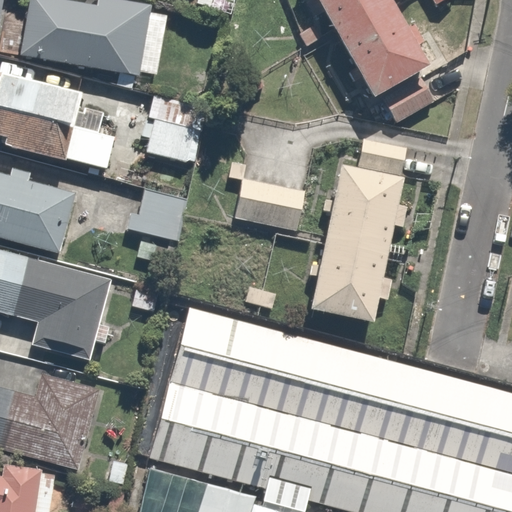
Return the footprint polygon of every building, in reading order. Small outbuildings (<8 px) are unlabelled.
[(91,0),(91,3),(73,0),(23,0),(12,59),(131,82),(146,6),(114,0),(91,0)] [(209,11),(211,0),(193,0),(192,7),(209,11)] [(301,0),(371,112),(382,105),(395,127),(436,101),(380,10),(396,0),(425,0),(431,8),(443,0),(301,0)] [(78,95),(0,73),(0,151),(100,179),(111,139),(69,127),(78,95)] [(201,114),(152,102),(140,155),(189,167),(201,114)] [(403,146),(356,137),(348,174),(330,170),(300,313),(367,327),(372,301),(383,304),(388,280),(373,277),(384,228),(399,231),(404,207),(390,204),(403,146)] [(244,162),(229,160),(226,183),(236,184),(230,226),(297,235),(304,187),(242,179),(244,162)] [(71,191),(0,168),(0,237),(50,253),(71,191)] [(107,282),(0,253),(0,316),(28,324),(22,346),(86,363),(107,282)] [(511,511),(511,393),(189,308),(149,458),(266,489),(308,501),(351,511),(511,511)] [(95,390),(40,375),(33,402),(0,392),(0,453),(73,473),(95,390)] [(45,511),(54,477),(0,463),(0,511),(45,511)] [(305,511),(308,501),(266,489),(263,506),(255,504),(257,496),(206,480),(195,511),(305,511)]
